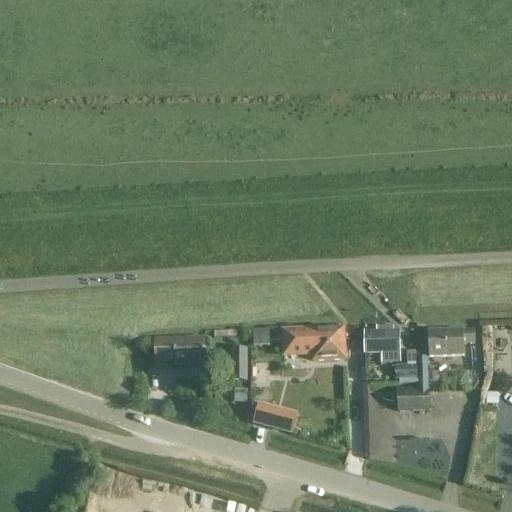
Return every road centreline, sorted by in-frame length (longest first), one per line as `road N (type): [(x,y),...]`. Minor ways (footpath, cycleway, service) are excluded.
road 1 (residential): [(0,288),(511,263)]
road 2 (unclassified): [(440,511),(0,370)]
